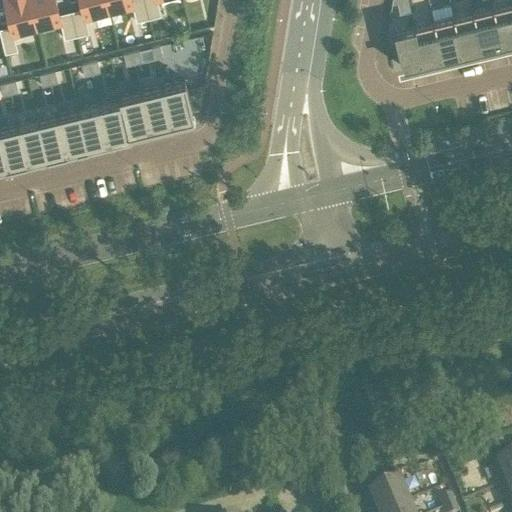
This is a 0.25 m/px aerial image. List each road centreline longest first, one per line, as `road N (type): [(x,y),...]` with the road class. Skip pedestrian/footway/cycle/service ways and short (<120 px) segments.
road 1 (residential): [(229,0),(213,130),(204,139),(0,194)]
road 2 (primary): [(0,353),(334,270)]
road 3 (primary): [(252,209),(0,270)]
road 4 (residential): [(373,0),(364,71),(385,97),(511,73)]
road 5 (residential): [(334,191),(314,108),(326,0)]
road 6 (primary): [(511,148),(334,191)]
road 7 (primary): [(334,270),(511,228)]
road 8 (residential): [(307,511),(296,486),(188,511)]
road 9 (residential): [(306,0),(285,134)]
